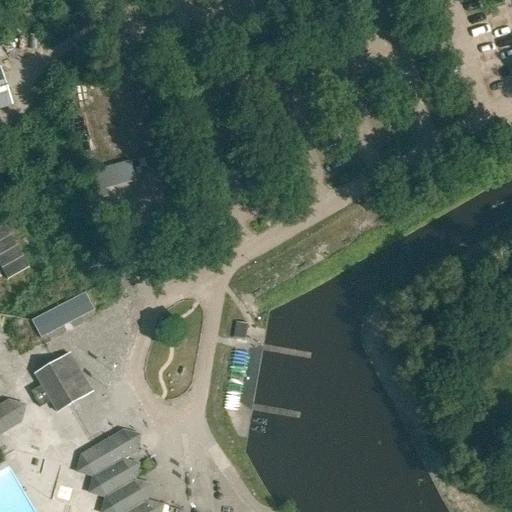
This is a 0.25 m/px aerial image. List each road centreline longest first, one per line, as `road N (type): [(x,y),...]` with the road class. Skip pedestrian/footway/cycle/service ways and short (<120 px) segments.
road 1 (residential): [(202,292),(241,254),(511,105)]
road 2 (residential): [(202,292),(213,301),(198,398),(159,419),(133,366),(153,308),(191,292)]
